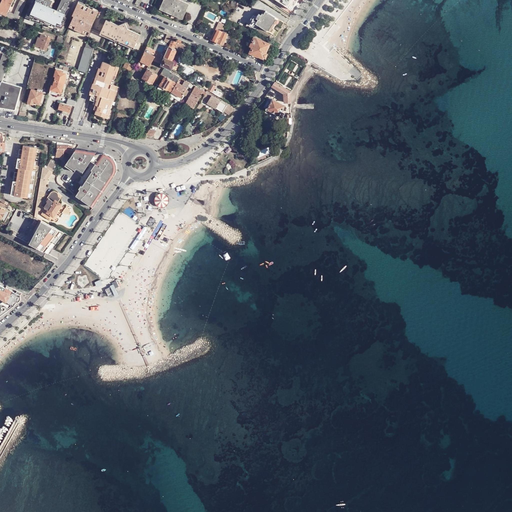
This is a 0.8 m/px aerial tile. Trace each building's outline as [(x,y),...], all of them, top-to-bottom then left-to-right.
[(2,0),(2,1),(0,5),(0,13),(7,16),(9,12),(13,0),(2,0)] [(175,0),(163,0),(160,8),(183,18),(189,5),(182,1),(181,3),(175,0)] [(276,0),(292,10),(298,0),(276,0)] [(35,8),(34,11),(33,14),(42,19),(43,18),(47,20),(52,11),(47,9),(47,8),(38,3),(35,8)] [(7,16),(18,20),(21,12),(24,5),(20,4),(16,15),(9,12),(7,16)] [(73,20),(69,27),(88,35),(97,13),(94,12),(95,10),(88,7),(88,9),(84,7),(77,5),(73,15),(74,17),(73,20)] [(260,17),(256,23),(270,32),(279,19),(266,10),(264,13),(263,13),(262,14),(259,13),(258,15),(260,17)] [(103,25),(100,31),(111,35),(110,39),(114,41),(116,37),(135,45),(140,34),(101,18),(99,23),(103,25)] [(225,26),(220,23),(212,40),(218,43),(223,32),(225,26)] [(97,40),(99,35),(100,32),(91,29),(88,36),(97,40)] [(100,32),(99,35),(110,39),(111,35),(100,31),(100,32)] [(228,35),(223,32),(218,43),(223,45),(228,35)] [(39,37),(35,46),(41,48),(46,50),(51,37),(42,34),(41,38),(39,37)] [(62,45),(64,37),(59,35),(56,43),(62,45)] [(116,37),(114,41),(133,49),(135,45),(116,37)] [(253,47),(250,53),(257,56),(258,55),(263,58),(264,57),(265,57),(267,54),(266,54),(266,53),(266,52),(269,44),(255,37),(251,46),(253,47)] [(95,46),(87,42),(78,70),(84,72),(86,73),(94,50),(95,46)] [(162,60),(160,64),(172,69),(174,62),(172,61),(176,49),(172,47),(169,46),(164,56),(162,60)] [(154,56),(145,51),(141,61),(150,65),(153,59),(154,56)] [(0,84),(0,85),(2,81),(3,78),(10,57),(3,55),(0,63),(0,84)] [(141,61),(138,66),(146,70),(147,69),(150,65),(141,61)] [(98,106),(95,114),(105,117),(108,110),(107,109),(109,104),(107,103),(109,99),(113,101),(117,91),(115,90),(116,86),(109,84),(112,75),(114,76),(115,70),(113,70),(115,66),(103,62),(101,69),(103,70),(101,76),(98,75),(92,93),(97,95),(96,99),(99,100),(97,105),(98,106)] [(127,62),(124,69),(131,72),(134,66),(127,62)] [(354,67),(349,73),(357,80),(362,75),(354,67)] [(52,85),(50,93),(57,95),(58,93),(62,93),(68,74),(62,73),(62,71),(57,69),(55,76),(56,77),(53,86),(52,85)] [(148,69),(143,78),(153,83),(158,75),(148,69)] [(178,82),(181,78),(165,69),(161,75),(165,78),(158,89),(165,93),(167,91),(171,93),(172,92),(176,85),(178,82)] [(0,85),(0,107),(16,110),(22,87),(2,81),(0,85)] [(188,88),(178,82),(176,85),(172,92),(181,98),(182,98),(188,88)] [(292,91),(275,82),(272,87),(284,93),(285,102),(292,101),(291,94),(292,91)] [(204,91),(195,86),(185,103),(194,108),(204,91)] [(32,89),(28,103),(34,104),(34,103),(40,104),(44,93),(32,89)] [(171,93),(170,96),(179,101),(181,98),(172,92),(171,93)] [(235,109),(207,92),(203,98),(209,101),(207,104),(223,113),(224,111),(225,109),(232,113),(233,111),(235,109)] [(283,110),(285,105),(272,99),(269,97),(264,108),(266,109),(266,110),(267,110),(268,110),(280,115),(280,116),(281,116),(283,117),(285,112),(283,111),(283,110)] [(61,103),(59,109),(64,110),(64,113),(70,115),(72,107),(61,103)] [(24,145),(23,149),(25,150),(23,158),(36,160),(38,147),(24,145)] [(71,145),(58,145),(58,151),(57,151),(57,157),(65,157),(65,152),(67,152),(70,153),(72,150),(74,147),(71,145)] [(76,150),(65,164),(71,167),(64,176),(63,181),(78,190),(80,189),(79,188),(80,185),(82,186),(93,170),(91,169),(96,162),(98,164),(103,152),(97,151),(76,150)] [(80,189),(76,194),(93,207),(116,173),(117,170),(117,166),(117,163),(116,160),(115,158),(113,156),(110,154),(108,153),(105,152),(103,152),(98,164),(96,162),(91,169),(93,170),(82,186),(80,185),(79,188),(80,189)] [(36,160),(23,158),(22,163),(18,162),(17,167),(19,167),(18,172),(20,172),(18,185),(13,185),(12,194),(28,197),(33,170),(34,170),(36,160)] [(53,159),(48,168),(53,172),(54,173),(60,163),(53,159)] [(231,162),(229,162),(227,163),(227,165),(227,167),(228,168),(229,169),(231,170),(233,169),(234,167),(235,165),(234,163),(233,162),(231,162)] [(48,168),(43,165),(36,210),(39,211),(41,205),(41,199),(42,199),(43,195),(44,195),(45,183),(46,179),(48,179),(53,172),(48,168)] [(45,207),(42,212),(42,214),(49,218),(51,214),(54,215),(61,203),(59,201),(61,197),(59,196),(60,192),(60,191),(58,190),(56,189),(53,190),(50,192),(47,197),(49,197),(47,201),(44,206),(45,207)] [(67,206),(61,203),(54,215),(51,214),(49,218),(55,221),(56,221),(57,221),(58,221),(67,206)] [(0,205),(0,217),(6,221),(11,211),(5,208),(0,205)] [(30,243),(49,253),(52,248),(49,246),(60,230),(44,222),(41,228),(39,227),(30,243)] [(49,246),(52,248),(64,232),(60,230),(49,246)] [(105,283),(101,285),(102,287),(104,286),(107,293),(112,291),(110,287),(108,288),(105,283)] [(21,295),(7,286),(6,287),(4,291),(0,288),(0,297),(14,306),(16,303),(17,303),(18,301),(18,302),(19,302),(19,301),(20,302),(22,299),(21,298),(21,297),(20,296),(21,295)]
